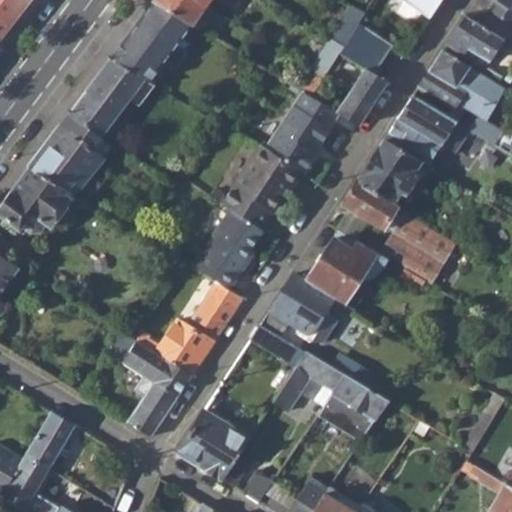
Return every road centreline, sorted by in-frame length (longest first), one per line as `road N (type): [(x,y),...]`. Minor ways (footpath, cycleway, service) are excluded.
road 1 (residential): [(152,457),(457,0)]
road 2 (residential): [(0,362),(152,457)]
road 3 (secondary): [(95,0),(0,126)]
